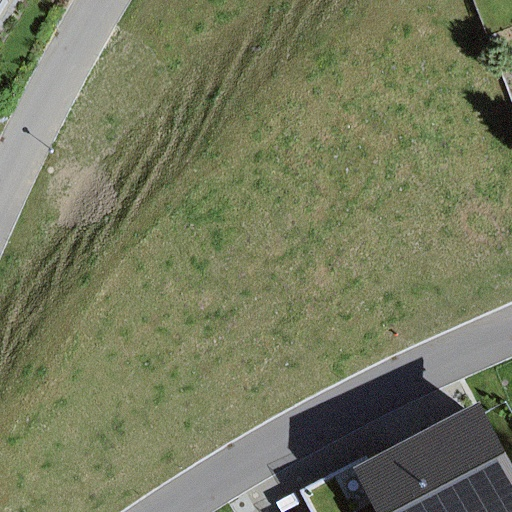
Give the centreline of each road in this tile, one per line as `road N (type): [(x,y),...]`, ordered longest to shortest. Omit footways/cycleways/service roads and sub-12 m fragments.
road 1 (residential): [(184,511),(307,435),(511,329)]
road 2 (residential): [(0,208),(63,70),(112,0)]
